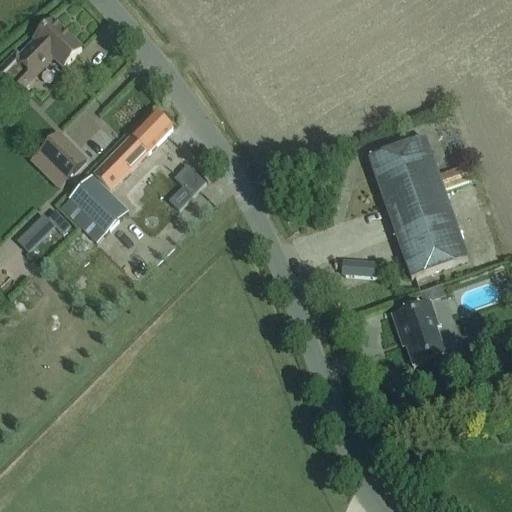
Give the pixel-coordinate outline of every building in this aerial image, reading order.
[(53,24),(39,39),(19,60),(16,57),(0,73),(0,87),(15,102),(30,88),(25,83),(49,58),(62,71),(67,66),(81,51),(53,24)] [(43,104),(30,117),(47,136),(61,122),(43,104)] [(155,116),(141,130),(92,181),(109,197),(172,132),(155,116)] [(425,141),(387,155),(368,161),(411,282),(467,262),(425,141)] [(183,190),(169,204),(179,214),(192,199),(205,186),(187,169),(174,182),(183,190)] [(92,181),(68,205),(106,239),(128,216),(109,197),(92,181)] [(24,247),(32,257),(63,233),(55,222),(24,247)] [(430,305),(411,312),(392,318),(400,343),(405,341),(407,348),(405,348),(413,370),(445,358),(435,331),(438,330),(430,305)] [(505,351),(511,349),(511,326),(498,331),(505,351)]
